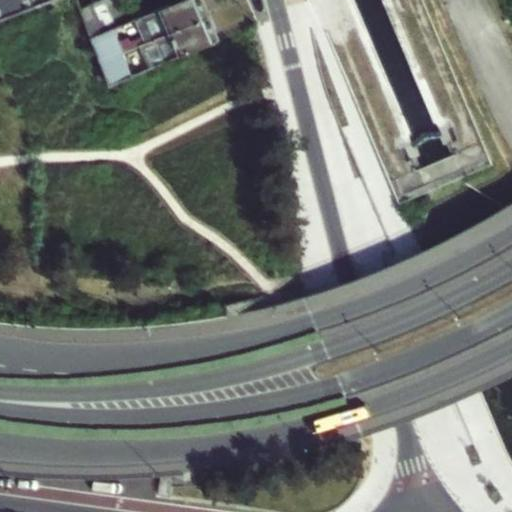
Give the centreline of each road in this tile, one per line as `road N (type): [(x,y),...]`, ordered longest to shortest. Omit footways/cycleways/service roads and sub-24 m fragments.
road 1 (primary): [(0,446),(138,453),(260,439),(389,402),(511,349)]
road 2 (residential): [(429,501),(342,264),(277,0)]
road 3 (primary): [(511,234),(417,283),(250,341),(167,356),(66,357)]
